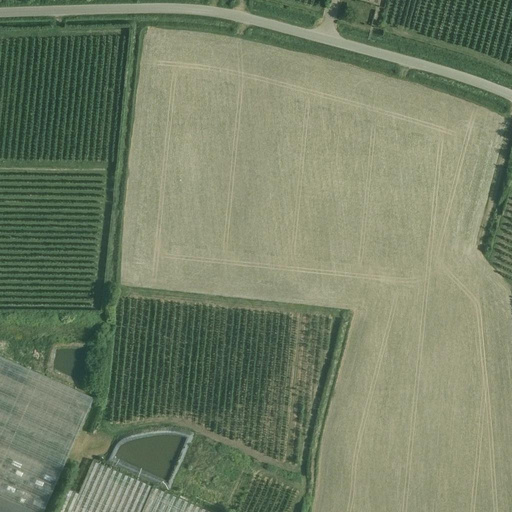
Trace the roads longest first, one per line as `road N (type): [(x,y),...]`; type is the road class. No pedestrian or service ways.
road 1 (unclassified): [(511,99),(223,14),(135,8)]
road 2 (residential): [(135,8),(0,13)]
